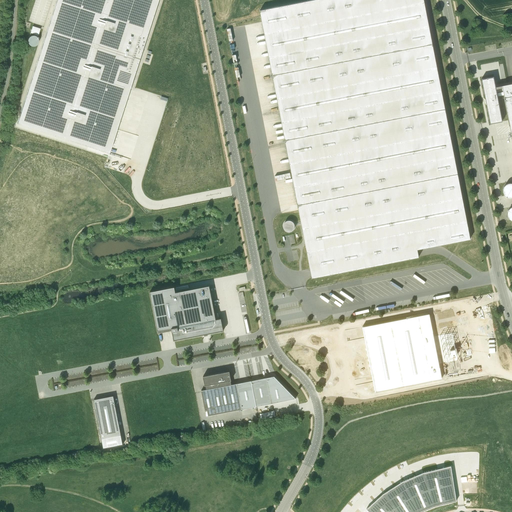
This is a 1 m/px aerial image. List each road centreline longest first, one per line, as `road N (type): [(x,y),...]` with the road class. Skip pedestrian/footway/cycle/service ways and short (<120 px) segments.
road 1 (unclassified): [(203,0),(270,339),(317,405),(314,448),(280,511)]
road 2 (tertiary): [(511,327),(443,0)]
